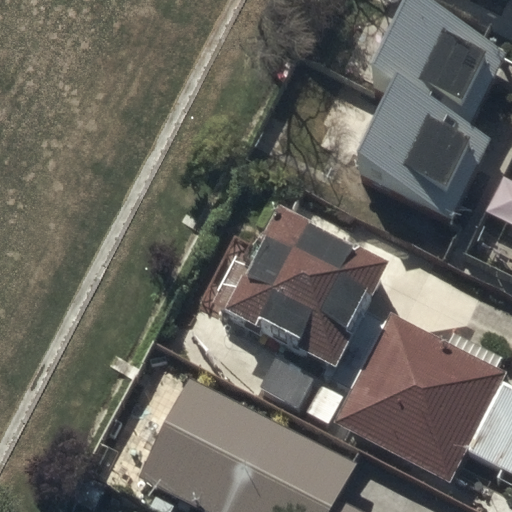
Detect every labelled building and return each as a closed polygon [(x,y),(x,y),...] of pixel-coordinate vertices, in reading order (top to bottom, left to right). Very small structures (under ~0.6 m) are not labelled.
[(511,61),(413,13),(373,96),(402,110),(365,185),(453,228),(493,145),(475,136),(511,61)] [(390,277),(284,221),(229,324),(335,380),(390,277)] [(511,259),(477,241),(460,275),(511,301),(511,259)] [(506,381),(394,322),(337,430),(449,488),(506,381)] [(332,511),(353,472),(192,388),(140,487),(187,511),(332,511)] [(511,395),(506,392),(471,460),(511,481),(511,395)]
